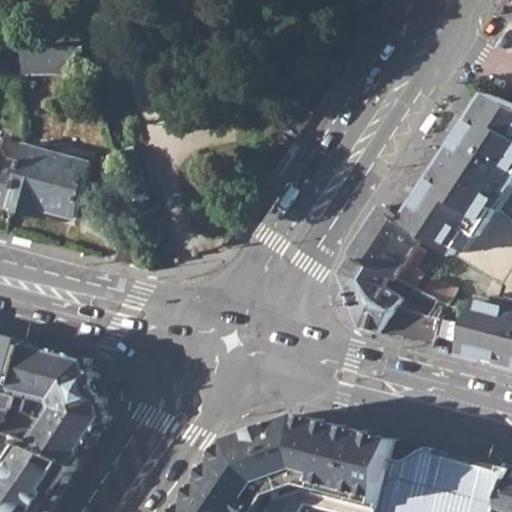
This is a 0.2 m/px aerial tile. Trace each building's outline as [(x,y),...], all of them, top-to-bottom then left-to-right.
[(91,28),(98,53),(115,53),(106,23),(91,28)] [(26,54),(27,78),(86,78),(93,77),(93,71),(91,68),(87,68),(87,54),(26,54)] [(511,102),(501,98),(483,126),(475,127),(468,133),(465,139),(465,151),(449,176),(426,196),(408,224),(427,237),(488,280),(504,285),(500,300),(485,297),(477,317),(467,355),(511,366),(511,220),(502,210),(511,195),(511,102)] [(449,149),(466,121),(461,117),(455,114),(438,142),(449,149)] [(254,179),(267,187),(296,144),(283,135),(254,179)] [(0,206),(16,211),(29,168),(1,160),(6,143),(0,141),(0,206)] [(44,211),(82,220),(97,165),(29,148),(29,168),(16,211),(42,218),(44,211)] [(123,153),(137,203),(151,199),(136,150),(123,153)] [(405,270),(427,237),(408,224),(387,211),(357,256),(394,275),(417,286),(437,296),(452,304),(460,290),(437,278),(436,280),(424,274),(422,278),(405,270)] [(37,240),(18,236),(16,242),(35,246),(37,240)] [(119,263),(134,267),(139,245),(125,241),(119,263)] [(444,320),(433,317),(401,309),(407,299),(387,286),(394,275),(357,256),(344,275),(366,330),(438,347),(444,320)] [(417,286),(394,275),(387,286),(407,299),(401,309),(433,317),(434,312),(411,301),(417,286)] [(437,296),(417,286),(411,301),(434,312),(437,296)] [(7,335),(0,361),(0,374),(24,382),(34,342),(7,335)] [(22,390),(66,403),(54,423),(51,428),(39,446),(82,464),(114,417),(94,358),(34,342),(24,382),(22,390)] [(0,429),(8,433),(29,441),(39,446),(51,428),(25,418),(26,413),(31,400),(21,397),(17,410),(13,407),(16,395),(0,390),(0,429)] [(54,423),(26,413),(25,418),(51,428),(54,423)] [(381,511),(396,457),(401,440),(387,436),(302,414),(234,442),(192,505),(187,511),(381,511)] [(5,464),(0,471),(0,511),(50,511),(52,509),(82,464),(39,446),(29,441),(9,467),(5,464)] [(381,511),(496,511),(511,476),(511,468),(428,446),(406,460),(396,457),(381,511)] [(511,511),(511,476),(496,511),(511,511)]
